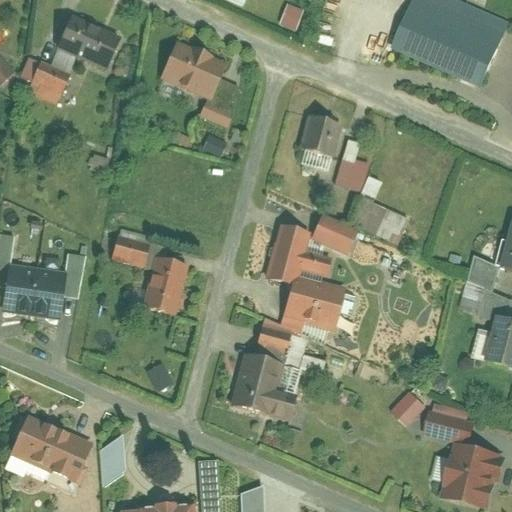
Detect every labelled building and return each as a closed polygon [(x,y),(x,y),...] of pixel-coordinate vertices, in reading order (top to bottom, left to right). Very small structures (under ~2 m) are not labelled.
[(511,23),(461,0),(418,0),(394,50),(483,92),(511,31),(511,23)] [(277,26),(294,32),(301,12),(284,6),(277,26)] [(123,40),(76,19),(62,52),(108,73),(123,40)] [(229,68),(179,46),(164,80),(213,102),(229,68)] [(1,57),(0,57),(0,89),(17,74),(1,57)] [(74,78),(43,66),(31,95),(61,107),(74,78)] [(230,117),(242,91),(224,83),(213,109),(230,117)] [(207,106),(203,117),(229,129),(234,118),(230,117),(213,109),(207,106)] [(343,127),(311,119),(303,152),(335,160),(343,127)] [(204,140),(201,154),(219,158),(222,144),(204,140)] [(371,166),(347,158),(338,187),(362,195),(371,166)] [(475,186),(432,168),(406,229),(450,247),(475,186)] [(360,234),(325,219),(315,243),(350,257),(360,234)] [(309,235),(284,228),(269,282),(295,289),(297,280),(299,272),(304,255),(309,235)] [(14,239),(1,237),(0,245),(0,288),(7,290),(10,268),(14,239)] [(150,248),(120,241),(114,264),(145,271),(150,248)] [(299,272),(328,279),(332,263),(304,255),(299,272)] [(82,301),(87,260),(70,258),(67,276),(64,299),(82,301)] [(147,262),(135,310),(144,312),(157,265),(147,262)] [(178,319),(190,269),(159,262),(147,312),(178,319)] [(67,276),(10,268),(7,290),(4,315),(61,323),(64,299),(67,276)] [(347,294),(297,280),(295,289),(287,319),(336,332),(347,294)] [(511,323),(501,321),(490,366),(511,371),(511,323)] [(294,337),(264,329),(258,350),(288,359),(294,337)] [(324,344),(326,334),(300,329),(298,339),(324,344)] [(286,368),(246,357),(232,408),(265,417),(265,415),(293,423),(299,398),(279,393),(286,368)] [(296,372),(318,377),(321,363),(299,359),(296,372)] [(161,365),(145,374),(155,394),(172,386),(161,365)] [(426,409),(412,395),(396,412),(411,426),(426,409)] [(479,417),(437,407),(429,439),(457,446),(470,449),(479,417)] [(93,447),(30,419),(12,459),(76,487),(93,447)] [(120,445),(97,446),(99,484),(122,483),(120,445)] [(470,449),(457,446),(442,501),(484,511),(488,511),(496,483),(502,484),(508,459),(470,449)] [(224,511),(222,465),(200,466),(202,511),(224,511)] [(260,511),(259,492),(235,494),(236,511),(260,511)]
